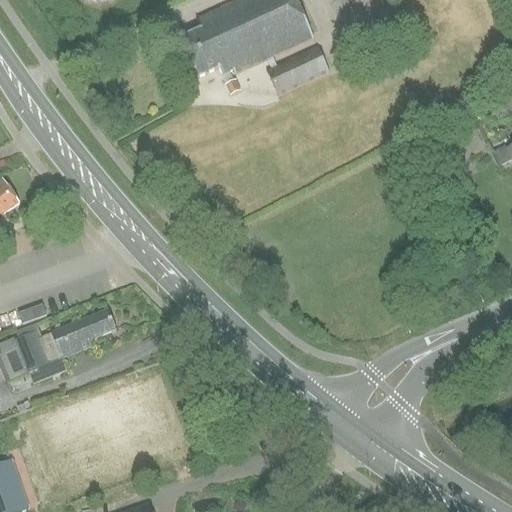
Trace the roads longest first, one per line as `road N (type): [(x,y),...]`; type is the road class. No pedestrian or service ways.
road 1 (secondary): [(352,430),(263,365),(123,221),(0,58)]
road 2 (unclassified): [(352,430),(418,356),(511,312)]
road 3 (secondary): [(471,511),(352,430)]
